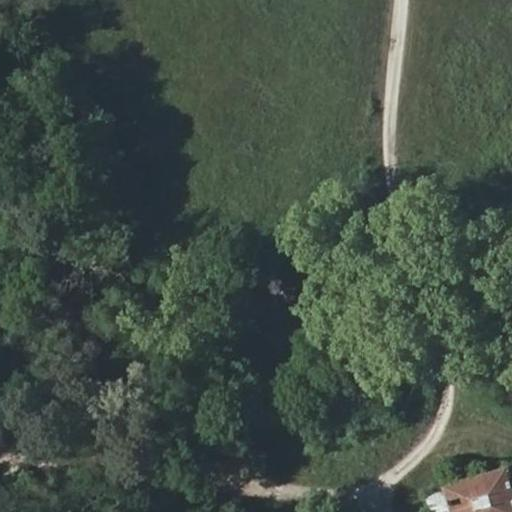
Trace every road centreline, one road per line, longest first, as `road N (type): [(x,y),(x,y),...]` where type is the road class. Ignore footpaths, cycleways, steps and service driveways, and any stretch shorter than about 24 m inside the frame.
road 1 (track): [(399,0),(379,140),(459,394),(431,441),(387,482),(323,492),(0,459)]
road 2 (track): [(387,482),(453,446),(481,439),(511,449)]
